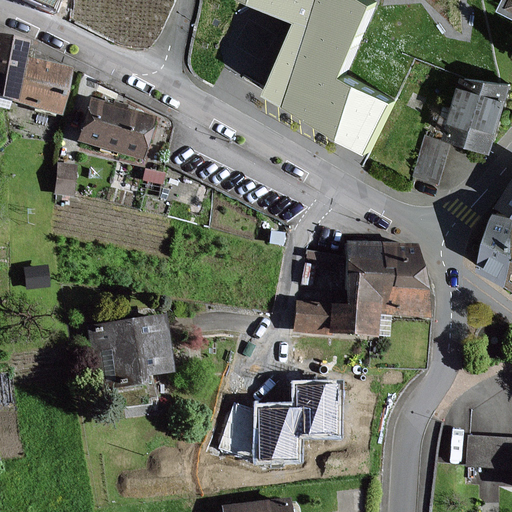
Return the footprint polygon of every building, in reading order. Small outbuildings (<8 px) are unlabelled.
[(24,0),(47,11),(50,0),(24,0)] [(369,0),(242,0),(295,24),(266,94),(366,154),(393,103),(342,76),(374,2),(369,0)] [(511,0),(505,0),(501,7),(511,12),(511,0)] [(0,41),(0,103),(7,105),(18,63),(21,47),(0,41)] [(54,116),(64,73),(18,63),(7,105),(54,116)] [(489,151),(503,88),(468,80),(465,93),(455,91),(447,125),(458,128),(454,143),(489,151)] [(117,111),(88,101),(74,142),(134,162),(149,118),(119,108),(117,111)] [(511,184),(499,207),(511,215),(511,184)] [(506,285),(511,257),(511,218),(497,216),(495,215),(476,271),(506,285)] [(417,270),(412,249),(377,248),(345,247),(343,309),(325,308),(295,307),(294,330),(324,331),(324,337),(370,338),(371,314),(372,314),(426,316),(417,270)] [(166,373),(158,319),(88,330),(92,358),(109,356),(114,388),(140,385),(139,377),(166,373)] [(340,434),(339,383),(295,384),(296,405),(257,406),(258,461),(299,460),(299,435),(340,434)] [(284,511),(283,503),(221,511),(284,511)]
